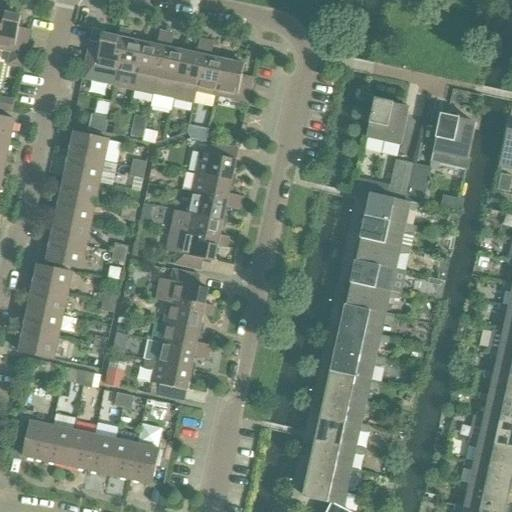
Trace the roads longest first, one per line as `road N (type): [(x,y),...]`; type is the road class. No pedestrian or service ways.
road 1 (residential): [(205,511),(302,53),(289,30),(267,20),(164,0)]
road 2 (residential): [(0,316),(66,0)]
